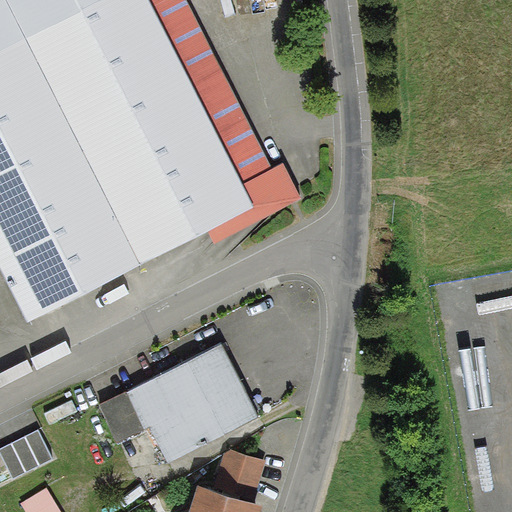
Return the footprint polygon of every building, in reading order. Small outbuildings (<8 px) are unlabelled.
[(0,0),(0,264),(28,320),(159,254),(187,230),(194,239),(224,213),(233,223),(271,189),(284,204),(301,195),(295,184),(283,161),(272,166),(213,51),(187,0),(0,0)] [(259,419),(222,346),(99,408),(119,448),(149,433),(165,466),(259,419)] [(39,432),(0,451),(0,454),(14,482),(54,461),(39,432)] [(264,465),(231,454),(216,496),(201,491),(194,511),(262,511),(263,510),(250,506),(264,465)] [(58,511),(46,491),(19,506),(22,511),(58,511)]
